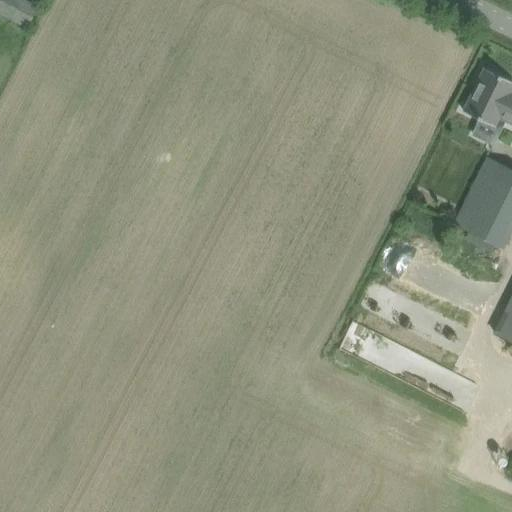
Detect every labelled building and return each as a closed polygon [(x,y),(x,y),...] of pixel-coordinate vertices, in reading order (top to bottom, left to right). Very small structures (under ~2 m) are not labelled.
[(28,0),(0,0),(0,13),(27,27),(37,4),(28,0)] [(511,123),(511,92),(511,90),(511,81),(484,68),(463,111),(494,126),(499,117),(511,123)] [(511,169),(487,157),(453,224),(499,248),(511,222),(511,169)] [(392,251),(387,265),(427,277),(431,263),(392,251)] [(511,301),(496,335),(511,342),(511,301)]
